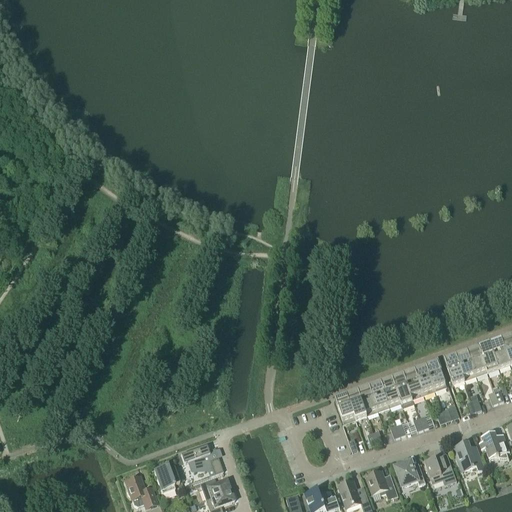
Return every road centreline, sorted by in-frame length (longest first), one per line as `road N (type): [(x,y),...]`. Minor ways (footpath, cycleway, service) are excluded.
road 1 (residential): [(336,469),(511,408)]
road 2 (residential): [(246,511),(219,434),(281,413),(291,435)]
